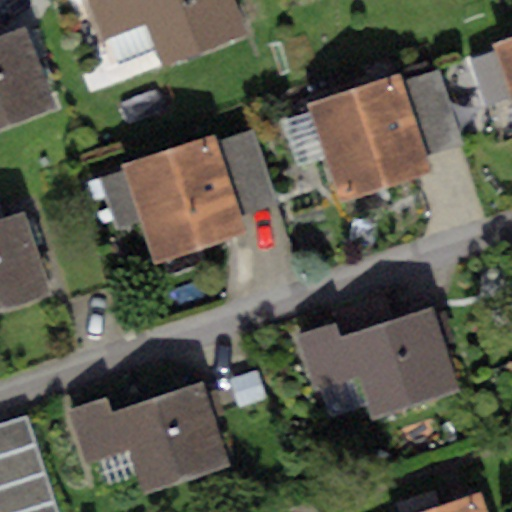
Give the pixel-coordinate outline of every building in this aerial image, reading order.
[(83,0),(100,46),(138,32),(152,67),(238,36),(224,0),(83,0)] [(0,126),(46,109),(17,35),(0,41),(0,126)] [(511,38),(495,45),(497,52),(469,61),(483,105),(509,97),(511,105),(511,38)] [(437,70),(398,82),(423,157),(461,145),(437,70)] [(396,76),(307,105),(309,112),(281,121),(296,165),(325,155),(340,200),(428,171),(423,157),(398,82),(396,76)] [(250,131),(216,142),(239,216),(273,205),(250,131)] [(214,135),(123,163),(125,169),(100,177),(116,230),(140,222),(152,261),(244,233),(239,216),(216,142),(214,135)] [(0,310),(48,295),(21,214),(0,221),(0,310)] [(431,308),(341,336),(354,378),(366,415),(456,387),(431,308)] [(354,378),(341,336),(336,321),(298,333),(316,390),(354,378)] [(254,369),(228,376),(237,405),(262,397),(254,369)] [(202,386),(117,413),(129,449),(142,491),(227,465),(202,386)] [(129,449),(117,413),(111,394),(70,407),(87,462),(129,449)] [(56,511),(25,420),(0,427),(0,511),(56,511)] [(483,511),(477,493),(420,511),(483,511)]
